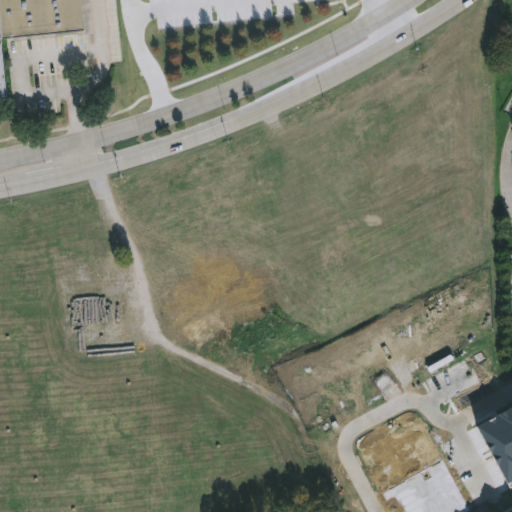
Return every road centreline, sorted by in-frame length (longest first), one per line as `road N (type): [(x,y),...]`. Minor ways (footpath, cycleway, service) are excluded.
road 1 (secondary): [(0,186),(150,150),(334,69),(448,0)]
road 2 (secondary): [(389,0),(170,107),(0,156)]
